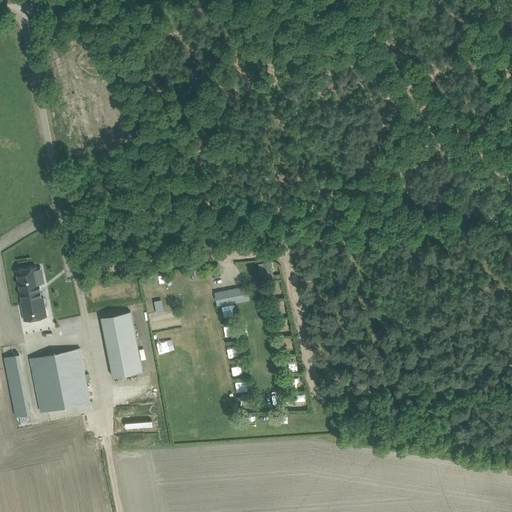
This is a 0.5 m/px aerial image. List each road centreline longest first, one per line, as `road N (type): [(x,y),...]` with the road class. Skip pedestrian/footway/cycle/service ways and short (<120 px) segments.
road 1 (track): [(511,384),(350,397),(317,392),(286,248),(74,268)]
road 2 (unclassified): [(74,268),(22,15)]
road 3 (track): [(121,511),(74,268)]
